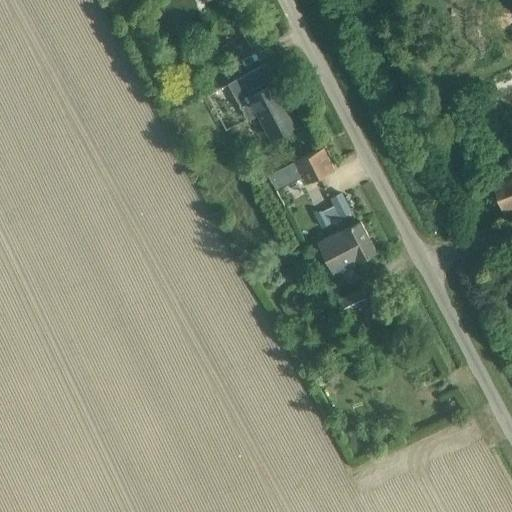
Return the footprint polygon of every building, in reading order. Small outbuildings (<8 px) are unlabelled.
[(253,27),(242,32),(249,47),(259,41),(253,27)] [(265,63),(227,83),(246,118),(249,117),(259,112),(272,136),(299,122),(277,81),(275,82),(265,63)] [(511,85),(498,90),(508,121),(511,119),(511,85)] [(324,146),(269,174),(276,188),(297,178),(294,172),(300,169),(306,182),(334,167),(324,146)] [(511,171),(493,178),(505,213),(511,210),(511,171)] [(352,212),(342,192),(331,198),(335,205),(324,211),(313,211),(322,228),(352,212)] [(361,220),(319,241),(334,272),(359,259),(376,251),(361,220)] [(282,240),(277,243),(280,249),(286,246),(282,240)] [(258,246),(252,251),(257,257),(263,252),(258,246)] [(511,259),(502,262),(511,290),(511,259)] [(371,302),(363,287),(340,298),(348,313),(371,302)]
